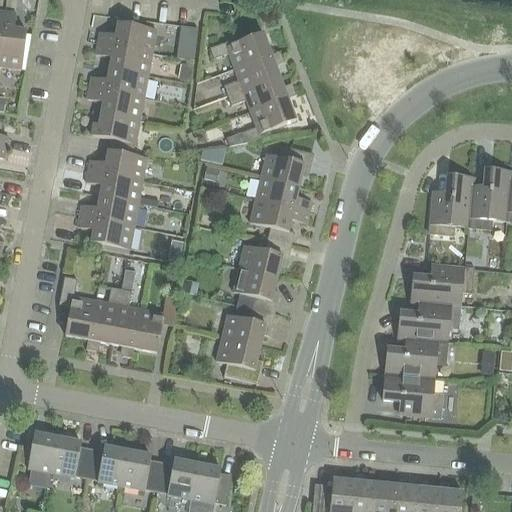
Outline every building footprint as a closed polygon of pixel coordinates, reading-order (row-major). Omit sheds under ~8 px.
[(4,14),(0,47),(0,69),(21,72),(26,32),(14,31),(16,15),(4,14)] [(99,34),(97,46),(152,56),(156,33),(117,25),(115,37),(99,34)] [(228,56),(234,71),(271,57),(263,35),(227,49),(225,45),(209,51),(213,62),(228,56)] [(152,56),(97,46),(95,57),(111,60),(108,71),(147,78),(152,56)] [(193,63),(195,49),(178,47),(176,60),(193,63)] [(223,89),(227,98),(279,79),(274,66),(283,62),(280,53),(271,57),(234,71),(238,83),(223,89)] [(188,84),(191,68),(181,66),(178,82),(188,84)] [(147,78),(108,71),(106,82),(91,79),(89,90),(143,101),(147,78)] [(245,103),(250,114),(287,100),(287,101),(296,97),(293,88),(284,92),(279,79),(227,98),(231,108),(245,103)] [(143,101),(89,90),(87,102),(102,105),(100,116),(139,123),(143,101)] [(295,122),(287,101),(287,100),(250,114),(256,130),(241,135),(245,146),(261,140),(259,136),(295,122)] [(139,123),(100,116),(98,127),(93,126),(91,138),(110,142),(108,153),(132,158),(134,146),(135,146),(139,123)] [(228,149),(245,146),(241,135),(225,141),(228,149)] [(202,154),(200,164),(222,168),(225,151),(202,154)] [(266,157),(260,180),(298,189),(301,177),(306,178),(308,169),(310,169),(313,156),(288,151),(286,162),(266,157)] [(146,161),(132,158),(108,153),(105,165),(90,163),(87,174),(142,184),(146,161)] [(206,171),(203,183),(213,185),(215,173),(206,171)] [(471,188),(468,230),(489,232),(490,223),(506,224),(509,182),(510,182),(510,174),(485,172),(483,189),(472,188),(471,188)] [(142,184),(87,174),(85,185),(101,188),(99,199),(138,206),(142,184)] [(473,181),(447,178),(445,196),(433,195),(429,237),(451,238),(452,229),(468,230),(471,188),(472,188),(473,181)] [(298,189),(260,180),(255,202),(309,215),(311,204),(296,201),(298,189)] [(138,206),(99,199),(97,210),(81,207),(79,218),(134,229),(138,206)] [(158,203),(139,200),(138,206),(157,210),(158,203)] [(309,215),(255,202),(249,225),(269,230),(266,242),(291,248),(293,237),(294,237),(294,235),(288,233),(290,223),(306,226),(309,215)] [(134,229),(79,218),(77,230),(93,233),(90,245),(129,252),(134,229)] [(173,248),(183,250),(185,240),(175,238),(173,248)] [(291,248),(266,242),(264,253),(243,248),(238,271),(276,281),(279,268),(284,269),(286,260),(288,261),(291,248)] [(169,255),(168,262),(180,264),(181,257),(169,255)] [(471,294),(473,272),(431,268),(430,281),(412,279),(410,305),(418,305),(460,309),(461,293),(471,294)] [(239,296),(236,308),(274,317),(277,304),(276,304),(278,295),(273,293),(276,281),(238,271),(232,295),(239,296)] [(125,273),(124,280),(133,282),(135,274),(125,273)] [(88,342),(95,303),(73,299),(77,282),(64,279),(59,304),(71,306),(65,338),(87,342),(88,342)] [(88,342),(87,342),(85,352),(95,353),(97,344),(110,347),(121,292),(110,290),(108,306),(95,303),(88,342)] [(121,292),(110,347),(124,349),(122,359),(132,360),(133,351),(140,312),(128,310),(131,294),(121,292)] [(162,316),(140,312),(133,351),(156,355),(162,323),(174,325),(178,301),(166,298),(162,316)] [(399,315),(397,341),(405,342),(405,341),(447,345),(448,329),(458,330),(460,309),(418,305),(417,317),(399,315)] [(221,341),(259,350),(262,337),(267,339),(269,329),(271,330),(274,317),(236,308),(234,319),(227,318),(221,341)] [(226,366),(223,378),(257,386),(258,385),(257,385),(260,373),(259,373),(261,364),(256,363),(259,350),(221,341),(216,364),(226,366)] [(445,366),(447,345),(405,341),(405,342),(404,353),(386,351),(384,377),(434,381),(435,365),(445,366)] [(511,365),(500,364),(499,374),(511,375),(511,365)] [(442,396),(432,395),(434,381),(384,377),(382,402),(400,404),(398,418),(405,419),(404,423),(417,425),(418,420),(440,422),(442,396)] [(27,472),(31,472),(28,488),(48,492),(51,476),(50,476),(57,440),(34,436),(27,472)] [(74,479),(86,481),(90,457),(79,455),(81,444),(57,440),(50,476),(51,476),(74,480),(74,479)] [(29,464),(32,448),(24,447),(21,463),(29,464)] [(90,457),(86,481),(97,483),(97,485),(120,489),(127,453),(104,449),(102,460),(90,457)] [(144,492),(155,494),(160,471),(148,468),(150,457),(127,453),(120,489),(144,494),(144,492)] [(160,471),(155,494),(167,496),(167,498),(190,502),(196,466),(174,462),(171,473),(160,471)] [(220,471),(196,466),(190,502),(213,507),(214,505),(225,507),(230,484),(218,482),(220,471)] [(354,483),(351,511),(373,511),(376,485),(375,485),(361,484),(362,477),(354,477),(354,483)] [(376,485),(373,511),(394,511),(397,487),(396,487),(383,486),(383,479),(376,479),(375,485),(376,485)] [(351,511),(354,483),(332,481),(330,500),(322,499),(321,511),(329,511),(351,511)] [(397,487),(394,511),(416,511),(418,489),(417,489),(404,488),(405,481),(397,481),(396,487),(397,487)] [(418,489),(416,511),(437,511),(439,491),(425,490),(426,484),(418,483),(417,489),(418,489)] [(439,491),(437,511),(459,511),(461,494),(447,492),(447,486),(439,485),(439,491)] [(478,511),(480,495),(472,495),(470,511),(478,511)]
